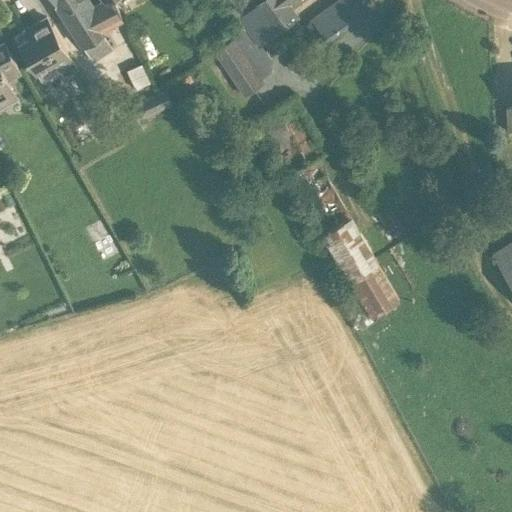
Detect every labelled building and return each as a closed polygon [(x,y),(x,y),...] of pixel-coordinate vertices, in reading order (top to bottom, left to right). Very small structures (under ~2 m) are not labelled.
[(99,0),(94,3),(92,0),(53,0),(92,60),(111,48),(101,31),(123,18),(112,0),(108,0),(103,3),(101,0),(99,0)] [(292,6),(301,0),(336,0),(337,1),(311,20),(327,41),(371,11),(363,0),(259,0),(255,3),(235,19),(242,28),(229,38),(230,39),(214,53),(243,97),(262,85),(259,81),(271,71),(268,65),(273,61),(261,44),(299,18),(292,6)] [(229,0),(231,2),(227,6),(235,19),(255,3),(259,0),(229,0)] [(79,70),(73,60),(72,61),(47,17),(26,30),(30,37),(19,43),(36,73),(38,72),(54,63),(59,70),(64,67),(69,76),(79,70)] [(0,108),(18,98),(6,76),(20,69),(5,43),(0,45),(0,108)] [(294,72),(318,55),(311,46),(287,62),(294,72)] [(172,105),(165,89),(135,101),(141,117),(172,105)] [(254,118),(323,233),(351,218),(316,159),(327,153),(293,96),(254,118)] [(107,126),(102,116),(93,122),(99,131),(107,126)] [(398,301),(351,218),(323,233),(365,303),(347,314),(356,331),(360,329),(374,322),(373,318),(372,318),(398,301)]
